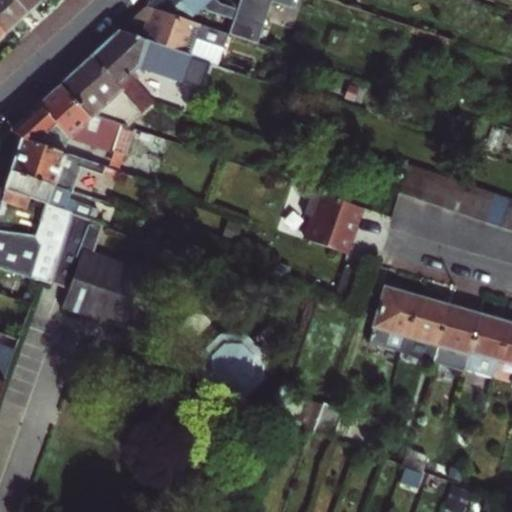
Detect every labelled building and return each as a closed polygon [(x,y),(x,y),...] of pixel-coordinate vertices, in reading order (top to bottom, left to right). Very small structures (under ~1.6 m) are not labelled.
[(0,0),(0,31),(3,35),(15,24),(27,13),(14,0),(0,0)] [(14,0),(27,13),(40,0),(14,0)] [(146,32),(215,58),(223,60),(234,29),(194,15),(153,0),(151,0),(142,8),(138,12),(151,17),(146,32)] [(153,0),(194,15),(209,1),(214,6),(240,16),(244,3),(234,0),(153,0)] [(298,0),(245,0),(244,3),(240,16),(235,29),(263,40),(276,0),(285,0),(297,4),(298,0)] [(206,83),(215,58),(146,32),(124,25),(109,38),(98,48),(148,103),(159,93),(137,67),(144,60),(206,83)] [(82,63),(63,80),(90,110),(95,106),(126,119),(130,121),(148,103),(98,48),(82,63)] [(26,132),(38,137),(59,118),(71,132),(113,150),(126,119),(95,106),(90,110),(63,80),(35,105),(15,124),(26,132)] [(19,149),(12,165),(72,189),(82,165),(104,174),(108,166),(99,162),(38,137),(26,132),(19,149)] [(411,197),(421,168),(408,164),(401,186),(399,193),(411,197)] [(72,189),(12,165),(8,173),(4,182),(31,193),(49,200),(95,218),(99,209),(69,197),(72,189)] [(421,168),(411,197),(426,202),(436,173),(421,168)] [(436,173),(426,202),(440,207),(450,178),(436,173)] [(450,178),(440,207),(454,212),(464,183),(450,178)] [(0,207),(2,205),(24,213),(31,193),(4,182),(0,180),(0,207)] [(454,212),(470,218),(479,189),(464,183),(454,212)] [(479,189),(470,218),(483,223),(493,193),(479,189)] [(483,223),(497,228),(507,198),(493,193),(483,223)] [(357,214),(310,195),(300,220),(310,223),(301,244),(341,261),(349,243),(346,242),(351,228),(357,214)] [(511,200),(507,198),(497,228),(511,233),(511,200)] [(0,267),(29,276),(38,279),(61,288),(55,301),(91,316),(114,325),(137,268),(88,248),(96,227),(99,220),(95,218),(49,200),(38,231),(34,229),(26,226),(23,226),(3,227),(0,226),(0,267)] [(368,352),(381,356),(386,340),(405,344),(415,306),(396,301),(383,298),(368,352)] [(433,369),(447,314),(428,309),(415,306),(405,344),(400,361),(433,369)] [(468,358),(477,322),(462,318),(447,314),(433,369),(463,377),(468,358)] [(497,365),(506,329),(493,326),(477,322),(468,358),(497,365)] [(511,330),(506,329),(497,365),(511,369),(511,330)] [(386,340),(381,356),(400,361),(405,344),(386,340)] [(0,391),(14,350),(0,345),(0,391)] [(337,425),(320,420),(312,442),(329,448),(337,425)]
